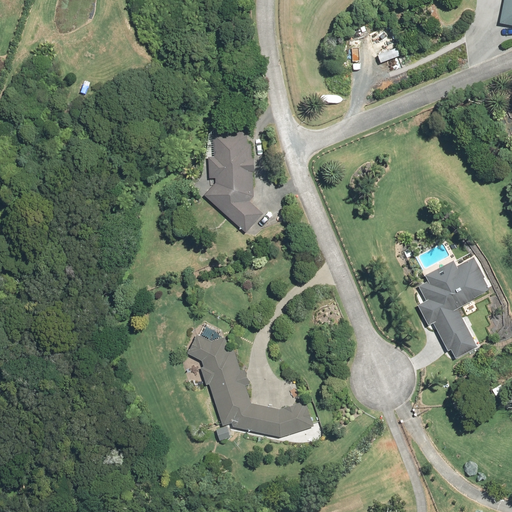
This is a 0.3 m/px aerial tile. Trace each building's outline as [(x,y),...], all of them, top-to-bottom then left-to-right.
[(511,0),(501,0),(497,26),(511,29),(511,0)] [(390,37),(374,42),(381,62),(397,57),(390,37)] [(215,185),(204,197),(245,234),(262,215),(249,203),(253,198),(250,146),(247,146),(246,133),(212,135),(213,159),(207,159),(209,180),(214,180),(215,185)] [(426,301),(417,305),(427,325),(433,322),(446,351),(450,349),(454,359),(477,348),(473,340),(476,338),(466,317),(462,319),(457,308),(489,293),(472,258),(455,266),(452,260),(424,273),(428,281),(418,285),(426,301)] [(230,424),(231,428),(280,437),(312,427),(304,402),(280,410),(250,404),(244,387),(248,386),(243,371),(239,372),(232,349),(228,350),(224,338),(210,342),(196,335),(186,354),(200,361),(202,368),(200,368),(205,386),(208,385),(221,427),(230,424)] [(218,441),(230,438),(226,427),(215,430),(218,441)]
